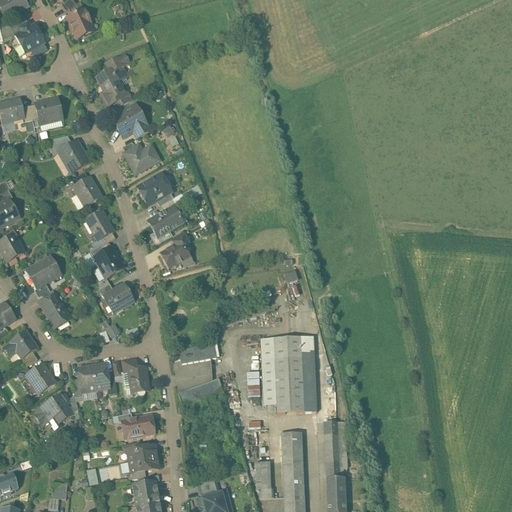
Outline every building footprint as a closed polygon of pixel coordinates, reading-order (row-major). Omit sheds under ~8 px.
[(20,0),(3,0),(0,2),(0,7),(7,19),(26,9),(20,0)] [(72,0),(64,5),(64,4),(60,6),(65,14),(68,12),(76,7),(72,0)] [(76,7),(68,12),(71,18),(84,12),(80,5),(76,7)] [(84,12),(67,20),(76,41),(91,34),(88,28),(90,26),(84,12)] [(23,18),(8,26),(14,39),(17,37),(21,35),(19,30),(27,25),(23,18)] [(44,44),(34,27),(30,29),(28,25),(27,25),(19,30),(21,35),(17,37),(20,42),(20,46),(25,55),(44,44)] [(124,56),(105,64),(110,73),(96,80),(100,87),(101,87),(105,93),(102,95),(108,107),(116,103),(128,96),(125,91),(123,92),(116,81),(126,75),(123,68),(129,64),(124,56)] [(128,96),(116,103),(119,109),(132,102),(128,96)] [(19,100),(0,104),(0,118),(2,126),(24,121),(24,120),(22,110),(19,100)] [(55,101),(35,106),(38,121),(40,126),(59,122),(60,121),(55,101)] [(38,121),(35,106),(29,108),(32,122),(38,121)] [(32,122),(29,108),(22,110),(24,120),(24,121),(25,124),(32,122)] [(137,116),(133,118),(129,111),(111,121),(122,140),(133,133),(146,126),(146,125),(143,126),(137,116)] [(32,122),(25,124),(27,135),(34,133),(32,122)] [(146,126),(133,133),(138,140),(150,133),(146,126)] [(67,138),(45,143),(51,155),(57,152),(58,154),(72,146),(67,138)] [(58,154),(71,176),(89,165),(77,143),(72,146),(58,154)] [(132,144),(122,149),(125,154),(133,150),(135,149),(132,144)] [(151,147),(136,155),(133,150),(125,154),(124,155),(136,176),(159,162),(151,147)] [(85,174),(72,182),(75,187),(88,180),(85,174)] [(161,175),(137,189),(148,208),(156,203),(170,195),(172,194),(161,175)] [(101,200),(89,179),(88,180),(75,187),(72,189),(85,209),(101,200)] [(10,192),(5,183),(0,185),(0,197),(8,193),(10,192)] [(8,193),(0,197),(0,206),(8,202),(12,200),(8,193)] [(170,195),(156,203),(159,208),(160,208),(172,201),(173,200),(170,195)] [(172,201),(160,208),(163,213),(172,208),(172,209),(175,207),(172,201)] [(0,206),(0,229),(18,219),(8,202),(0,206)] [(163,213),(147,223),(157,241),(183,226),(172,209),(172,208),(163,213)] [(114,233),(102,213),(86,222),(97,243),(101,241),(112,235),(114,233)] [(13,231),(3,237),(6,242),(14,238),(17,237),(13,231)] [(183,234),(169,242),(173,248),(181,244),(184,249),(189,245),(183,234)] [(112,235),(101,241),(104,247),(108,244),(115,240),(112,235)] [(6,242),(0,245),(0,252),(7,264),(24,255),(14,238),(6,242)] [(104,247),(90,254),(93,260),(111,249),(108,244),(104,247)] [(173,248),(160,256),(168,271),(175,267),(175,268),(190,259),(184,249),(181,244),(173,248)] [(123,270),(111,249),(93,260),(105,280),(123,270)] [(50,259),(28,271),(38,290),(45,286),(61,277),(50,259)] [(298,272),(284,276),(287,284),(301,280),(298,272)] [(109,285),(98,291),(102,298),(103,298),(113,292),(109,285)] [(38,290),(34,292),(38,300),(42,298),(50,294),(45,286),(38,290)] [(113,292),(103,298),(112,315),(133,303),(123,286),(113,292)] [(50,294),(42,298),(45,303),(55,297),(52,292),(50,294)] [(45,303),(40,306),(53,328),(68,320),(55,297),(45,303)] [(0,331),(15,322),(4,304),(0,307),(0,331)] [(115,337),(111,329),(107,331),(111,339),(115,337)] [(6,331),(0,334),(0,342),(10,337),(6,331)] [(105,333),(100,335),(103,345),(109,343),(105,333)] [(37,351),(25,334),(10,344),(10,345),(3,350),(9,359),(17,354),(21,360),(21,361),(32,354),(37,351)] [(300,339),(273,341),(261,341),(264,407),(276,406),(276,416),(303,415),(300,339)] [(313,339),(300,339),(303,415),(316,414),(313,339)] [(214,346),(208,347),(210,361),(216,360),(214,346)] [(208,347),(202,348),(204,362),(210,361),(208,347)] [(202,348),(196,349),(199,363),(204,362),(202,348)] [(196,349),(190,350),(193,364),(199,363),(196,349)] [(190,350),(184,351),(187,365),(193,364),(190,350)] [(184,351),(179,352),(180,361),(181,366),(187,365),(184,351)] [(32,354),(21,361),(21,360),(19,361),(25,370),(27,369),(37,362),(32,354)] [(135,361),(122,363),(124,375),(129,374),(128,372),(136,371),(135,361)] [(118,363),(112,364),(114,379),(121,378),(118,363)] [(55,385),(43,366),(25,378),(38,397),(55,385)] [(106,374),(101,367),(91,369),(95,392),(109,390),(106,374)] [(25,370),(16,376),(20,382),(26,378),(25,378),(30,374),(27,369),(25,370)] [(91,369),(81,370),(79,379),(81,393),(81,395),(95,392),(91,369)] [(136,371),(128,372),(129,374),(124,375),(124,376),(123,376),(125,387),(125,391),(131,391),(132,396),(135,395),(136,397),(137,398),(139,399),(141,399),(143,398),(144,397),(145,395),(145,393),(148,393),(145,370),(136,371)] [(222,393),(218,380),(212,382),(217,395),(222,393)] [(212,382),(206,384),(211,397),(217,395),(212,382)] [(206,384),(201,386),(206,399),(211,397),(206,384)] [(201,386),(195,388),(200,401),(206,399),(201,386)] [(195,388),(190,390),(194,403),(200,401),(195,388)] [(190,390),(184,392),(189,405),(194,403),(190,390)] [(184,392),(178,395),(182,408),(189,405),(184,392)] [(81,393),(74,394),(75,399),(76,404),(83,403),(81,395),(81,393)] [(65,397),(53,405),(52,402),(46,406),(40,410),(49,424),(49,423),(54,420),(58,426),(60,425),(72,417),(72,416),(64,405),(68,402),(65,397)] [(74,398),(68,402),(64,405),(72,416),(77,412),(76,404),(75,399),(74,398)] [(130,407),(120,408),(122,417),(131,416),(131,415),(130,407)] [(40,410),(33,415),(41,428),(49,424),(40,410)] [(122,417),(117,418),(118,425),(121,424),(132,422),(131,416),(122,417)] [(132,422),(121,424),(124,441),(154,436),(151,418),(132,422)] [(54,420),(49,423),(52,428),(51,428),(54,433),(62,428),(60,425),(58,426),(54,420)] [(336,424),(324,424),(324,438),(337,437),(336,424)] [(303,511),(300,435),(281,436),(284,511),(303,511)] [(337,437),(324,438),(327,504),(340,503),(339,481),(337,437)] [(139,444),(122,447),(123,454),(127,454),(127,453),(140,450),(139,444)] [(140,450),(127,453),(127,454),(129,464),(157,459),(156,454),(155,453),(154,448),(140,450)] [(157,459),(129,464),(131,475),(144,473),(158,471),(157,465),(158,464),(157,459)] [(269,463),(255,464),(256,492),(259,492),(259,491),(270,491),(269,463)] [(144,473),(131,475),(127,476),(129,482),(145,479),(144,473)] [(11,474),(0,478),(0,498),(17,492),(11,474)] [(214,481),(197,485),(200,499),(218,494),(214,481)] [(148,485),(131,488),(135,511),(160,511),(159,504),(160,504),(159,500),(158,500),(155,484),(148,485)] [(67,487),(52,485),(51,501),(59,501),(60,499),(66,499),(67,487)] [(91,489),(85,490),(87,502),(93,501),(91,489)] [(270,491),(259,491),(259,492),(259,500),(273,500),(273,491),(270,491)] [(200,499),(198,499),(201,511),(230,511),(226,492),(218,494),(200,499)]
